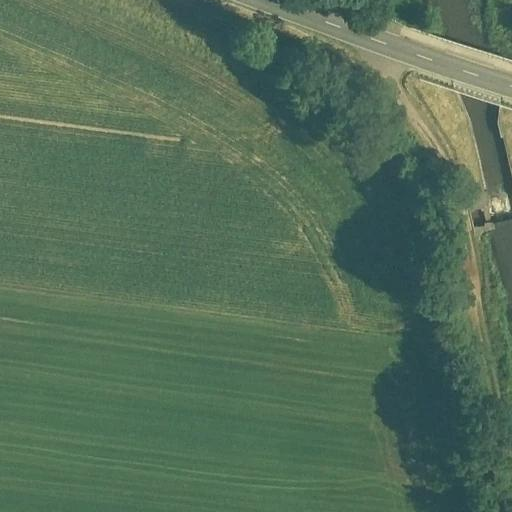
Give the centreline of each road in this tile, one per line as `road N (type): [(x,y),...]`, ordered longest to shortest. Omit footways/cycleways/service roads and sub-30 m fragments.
road 1 (track): [(363,34),(446,169),(478,278),(492,398),(511,479)]
road 2 (secondary): [(270,0),(511,85)]
